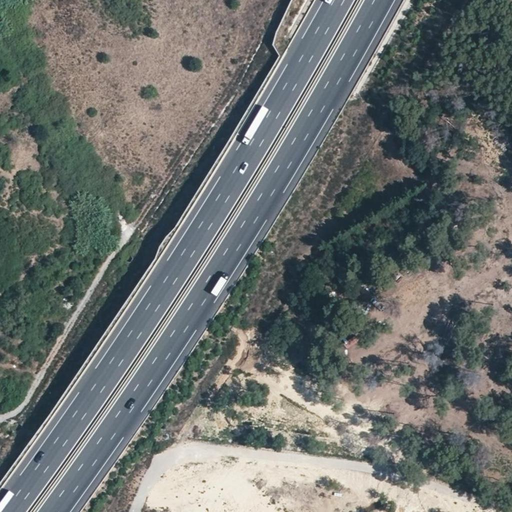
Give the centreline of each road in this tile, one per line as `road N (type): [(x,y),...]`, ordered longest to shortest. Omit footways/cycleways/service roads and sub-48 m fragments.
road 1 (motorway): [(338,0),(187,253),(9,511)]
road 2 (motorway): [(54,511),(251,219),(379,0)]
road 3 (unclassified): [(133,511),(153,469),(172,453),(207,448),(349,463),(511,507)]
road 4 (unclassified): [(0,417),(28,397),(130,228)]
